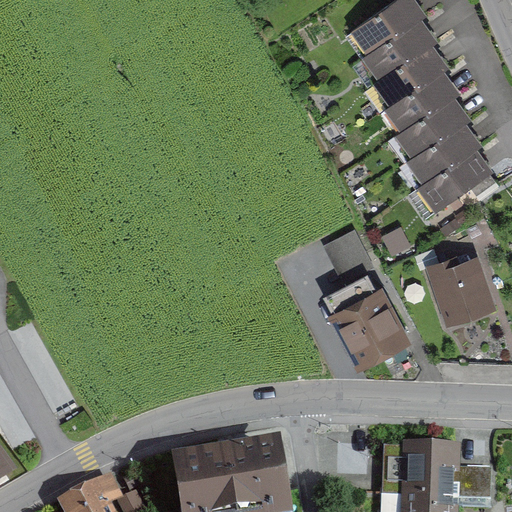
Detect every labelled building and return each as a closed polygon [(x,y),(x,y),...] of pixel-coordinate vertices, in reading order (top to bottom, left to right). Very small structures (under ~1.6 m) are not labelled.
[(404,0),(345,37),(361,63),(416,28),(420,26),(404,0)] [(416,28),(361,63),(357,65),(371,86),(428,51),(430,49),(416,28)] [(371,86),(368,88),(383,112),(441,76),(443,74),(428,51),(371,86)] [(380,113),(394,135),(450,101),(455,98),(441,76),(383,112),(380,113)] [(450,101),(394,135),(391,137),(406,162),(461,129),(465,126),(450,101)] [(471,158),(477,153),(461,129),(406,162),(402,163),(417,188),(471,158)] [(427,215),(485,182),(471,158),(417,188),(413,191),(427,215)] [(492,316),(470,258),(422,275),(443,334),(492,316)] [(377,294),(329,319),(357,374),(406,349),(377,294)] [(393,511),(451,511),(452,448),(394,448),(393,511)] [(174,511),(283,511),(274,462),(168,482),(174,511)] [(101,511),(98,505),(115,496),(104,475),(47,505),(50,511),(101,511)]
